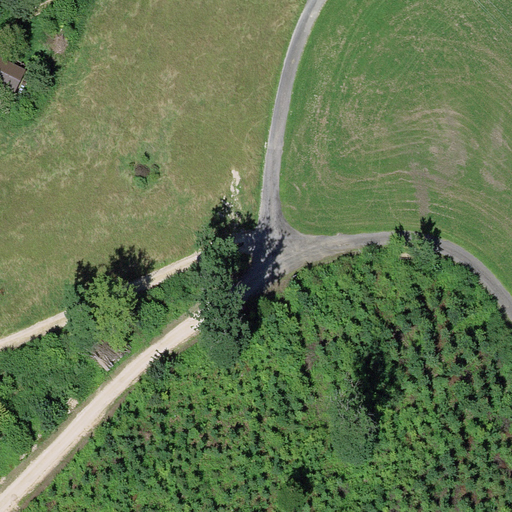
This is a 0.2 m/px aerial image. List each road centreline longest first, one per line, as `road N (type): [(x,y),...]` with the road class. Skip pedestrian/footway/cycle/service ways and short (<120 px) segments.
road 1 (track): [(312,0),(267,186),(272,233),(260,267),(102,402),(0,507)]
road 2 (track): [(511,307),(462,250),(436,239),(272,233),(0,345)]
